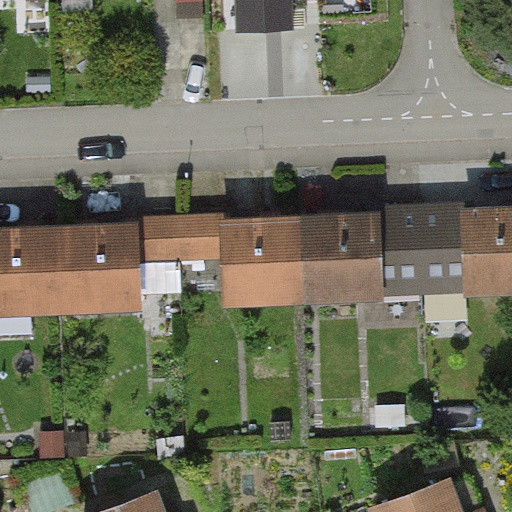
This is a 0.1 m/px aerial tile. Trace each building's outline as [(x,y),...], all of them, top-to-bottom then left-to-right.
[(237,0),(239,32),(295,29),(293,0),(237,0)] [(511,209),(466,212),(469,294),(511,292),(511,209)] [(421,213),(315,217),(319,304),(424,300),(421,213)] [(315,217),(226,221),(230,307),(319,304),(315,217)] [(179,221),(71,225),(75,311),(182,307),(179,221)] [(71,225),(0,227),(0,313),(75,311),(71,225)] [(377,503),(380,511),(463,511),(462,506),(451,477),(377,503)] [(93,511),(161,511),(154,490),(93,511)]
